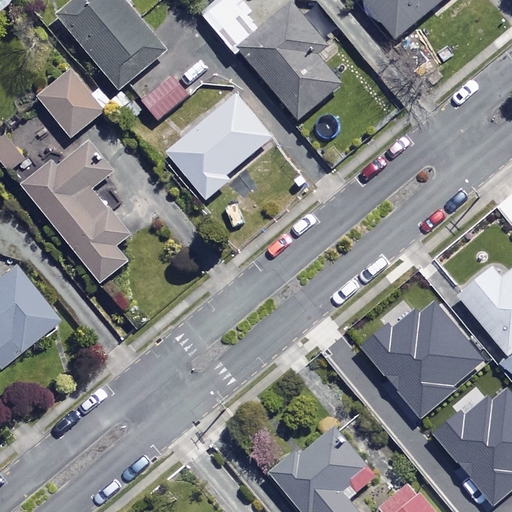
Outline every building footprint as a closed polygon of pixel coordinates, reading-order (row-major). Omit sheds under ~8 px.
[(0,0),(0,9),(11,0),(0,0)] [(168,58),(122,0),(88,0),(64,19),(122,94),(168,58)] [(266,33),(238,0),(227,0),(205,19),(239,59),(244,55),(302,123),(344,88),(320,60),(330,51),(294,9),(266,33)] [(451,0),(363,0),(400,44),(451,0)] [(108,119),(78,77),(44,101),(73,143),(108,119)] [(192,97),(176,79),(146,105),(162,123),(192,97)] [(273,144),(238,101),(171,157),(210,204),(234,184),(230,180),(273,144)] [(114,178),(90,147),(30,195),(102,287),(129,265),(118,250),(131,240),(95,193),(114,178)] [(0,371),(59,328),(18,272),(0,284),(0,371)] [(511,359),(511,278),(506,283),(497,272),(462,302),(511,360),(511,359)] [(359,347),(419,420),(458,388),(455,385),(486,360),(436,299),(420,312),(416,307),(392,327),(388,323),(359,347)] [(432,435),(493,505),(511,489),(511,391),(508,387),(493,399),(489,394),(464,416),(459,411),(432,435)] [(356,511),(341,494),(351,485),(361,496),(378,481),(351,450),(346,454),(331,436),(304,460),(299,454),(273,478),(303,511),(356,511)] [(432,511),(412,487),(382,511),(432,511)]
